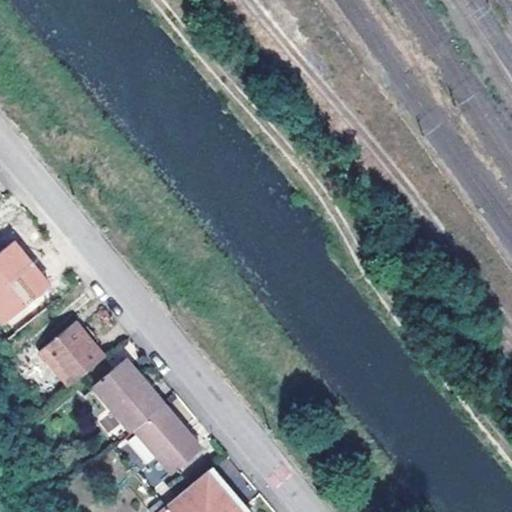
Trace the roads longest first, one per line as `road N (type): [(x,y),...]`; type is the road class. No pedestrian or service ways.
road 1 (track): [(156,0),(310,178),(381,296),(511,461)]
road 2 (residential): [(0,145),(307,511)]
